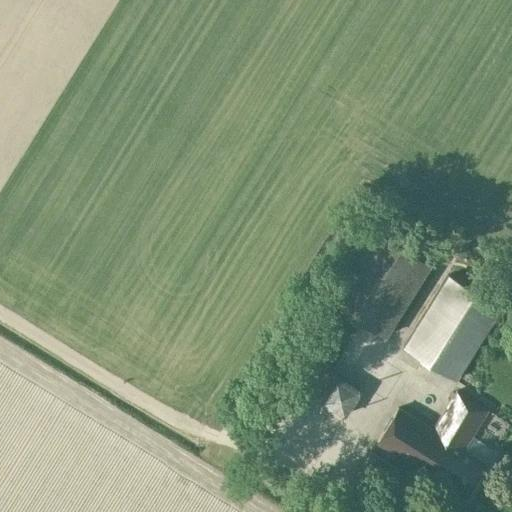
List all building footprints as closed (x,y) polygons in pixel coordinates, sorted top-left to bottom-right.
[(322,296),(384,335),(429,263),(367,224),(322,296)] [(453,380),(499,306),(446,272),(400,346),(453,380)] [(342,416),(359,391),(318,363),(301,389),(342,416)] [(396,406),(375,440),(462,496),(483,462),(461,447),(485,409),(455,390),(430,428),(396,406)] [(392,486),(402,471),(368,450),(359,465),(392,486)]
